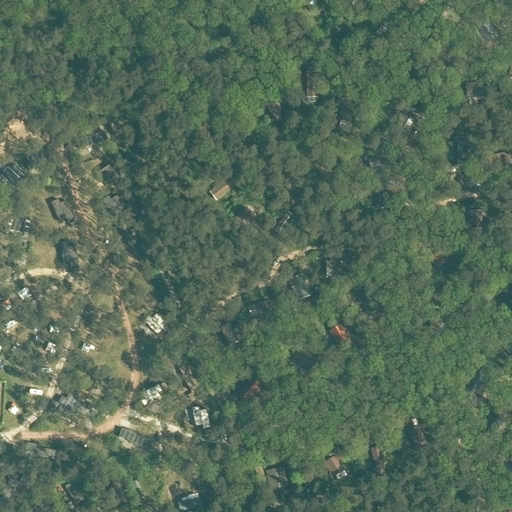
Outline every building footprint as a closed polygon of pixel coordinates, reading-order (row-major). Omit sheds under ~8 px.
[(309,0),(304,6),(310,11),(319,0),(309,0)] [(406,0),(402,3),(407,10),(419,0),(406,0)] [(381,16),(372,29),(381,36),(384,31),(386,34),(392,25),(381,16)] [(487,20),(476,26),(487,45),(498,38),(487,20)] [(256,24),(249,30),(257,39),(248,45),(254,53),(269,41),(256,24)] [(442,68),(455,54),(447,46),(434,60),(442,68)] [(318,98),(317,73),(314,73),(313,70),(306,70),(307,73),(306,73),(307,99),(318,98)] [(467,99),(483,98),(482,83),(465,85),(467,99)] [(341,108),(339,122),(350,124),(353,107),(350,106),(350,101),(339,99),(338,102),(338,108),(341,108)] [(273,123),(282,122),(280,104),(268,105),(270,116),(272,115),(273,123)] [(408,106),(396,126),(403,130),(415,110),(408,106)] [(418,108),(415,114),(420,117),(423,111),(418,108)] [(18,116),(10,123),(16,131),(25,123),(18,116)] [(106,134),(77,143),(79,150),(94,146),(108,141),(106,134)] [(447,143),(447,161),(451,162),(451,167),(464,167),(464,144),(447,143)] [(46,161),(41,155),(45,151),(41,146),(26,157),(30,163),(26,166),(31,172),(46,161)] [(111,151),(100,155),(104,166),(114,163),(111,151)] [(508,153),(493,156),(495,169),(511,165),(508,153)] [(371,170),(390,166),(387,154),(368,159),(371,170)] [(100,183),(120,180),(113,163),(97,174),(100,183)] [(16,186),(21,181),(24,184),(29,178),(15,165),(10,170),(7,168),(2,173),(16,186)] [(235,186),(228,177),(208,192),(214,201),(235,186)] [(50,185),(40,185),(40,198),(49,198),(50,185)] [(395,193),(390,193),(376,194),(376,204),(390,204),(395,204),(395,193)] [(115,217),(120,213),(123,217),(129,212),(117,196),(111,200),(108,196),(103,200),(115,217)] [(67,202),(60,205),(59,201),(51,204),(60,222),(66,220),(68,224),(75,221),(67,202)] [(256,217),(247,209),(237,220),(246,228),(256,217)] [(295,218),(288,212),(277,227),(278,227),(276,231),(281,235),(283,232),(284,233),(295,218)] [(463,230),(470,230),(482,230),(482,212),(469,212),(470,222),(463,222),(463,230)] [(30,230),(32,222),(13,217),(9,232),(24,235),(25,229),(30,230)] [(120,255),(137,244),(124,231),(113,248),(120,255)] [(63,264),(70,263),(71,268),(78,267),(76,247),(61,248),(63,264)] [(437,270),(455,258),(450,251),(442,257),(439,253),(429,259),(437,270)] [(328,277),(341,277),(339,261),(341,261),(341,255),(329,255),(329,261),(326,261),(328,277)] [(292,281),(289,282),(297,302),(309,297),(301,276),(292,280),(292,281)] [(511,290),(507,288),(501,306),(511,309),(511,290)] [(358,298),(368,316),(378,310),(368,293),(358,298)] [(270,301),(255,305),(258,317),(273,313),(270,301)] [(157,336),(162,331),(165,333),(170,328),(156,314),(152,319),(149,316),(143,322),(157,336)] [(437,314),(426,335),(433,339),(444,317),(437,314)] [(261,318),(253,324),(257,329),(265,322),(261,318)] [(230,324),(220,329),(228,347),(239,342),(230,324)] [(330,332),(340,349),(350,344),(340,327),(330,332)] [(511,335),(510,333),(500,343),(511,355),(511,335)] [(309,372),(316,362),(299,350),(292,361),(309,372)] [(183,380),(191,392),(198,387),(191,375),(189,368),(184,361),(177,365),(181,372),(183,380)] [(478,391),(486,373),(476,369),(468,387),(478,391)] [(458,380),(466,383),(468,377),(460,374),(458,380)] [(260,387),(258,385),(261,381),(257,378),(254,382),(252,380),(238,395),(247,402),(260,387)] [(141,394),(145,400),(141,402),(145,409),(162,400),(159,394),(162,392),(159,385),(141,394)] [(75,414),(79,408),(82,411),(86,405),(70,394),(66,400),(62,397),(58,403),(75,414)] [(207,410),(200,411),(199,407),(191,409),(195,428),(202,427),(203,431),(211,429),(207,410)] [(496,413),(482,430),(489,435),(502,417),(496,413)] [(414,428),(408,430),(416,448),(427,444),(417,419),(411,421),(414,428)] [(377,427),(367,430),(369,438),(379,435),(377,427)] [(119,438),(126,440),(133,445),(147,449),(149,440),(137,437),(129,432),(121,429),(119,438)] [(39,458),(53,461),(55,452),(42,449),(35,446),(27,444),(25,452),(32,454),(39,458)] [(386,469),(384,464),(385,464),(380,446),(371,449),(376,466),(377,466),(378,471),(386,469)] [(346,470),(337,456),(336,456),(334,452),(329,455),(332,459),(325,463),(333,478),(346,470)] [(284,468),(267,472),(271,491),(289,487),(284,468)] [(23,474),(19,482),(24,485),(28,477),(23,474)] [(10,480),(7,485),(14,489),(17,484),(10,480)] [(140,481),(132,483),(138,504),(146,501),(140,481)] [(84,499),(73,482),(66,487),(77,504),(84,499)] [(127,502),(122,482),(114,484),(119,504),(127,502)] [(5,488),(0,500),(0,502),(7,505),(13,491),(5,488)] [(23,488),(20,496),(26,498),(29,490),(23,488)] [(35,511),(42,511),(55,501),(50,495),(33,509),(35,511)] [(182,511),(202,508),(200,498),(188,501),(187,498),(181,500),(181,502),(178,503),(180,511),(182,511)]
